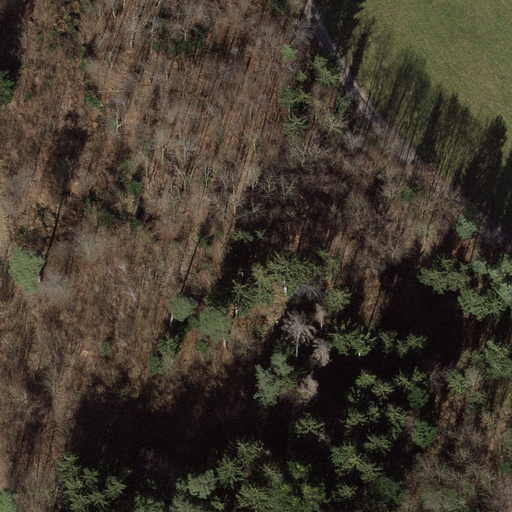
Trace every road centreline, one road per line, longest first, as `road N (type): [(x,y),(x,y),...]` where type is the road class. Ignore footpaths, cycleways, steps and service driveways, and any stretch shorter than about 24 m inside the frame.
road 1 (track): [(0,195),(70,511)]
road 2 (track): [(511,246),(384,129),(339,66),(307,0)]
